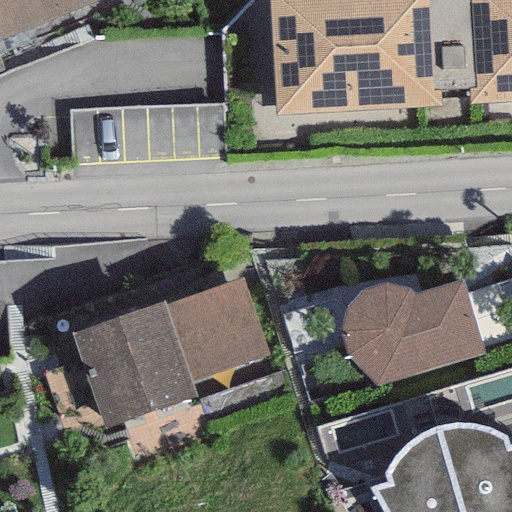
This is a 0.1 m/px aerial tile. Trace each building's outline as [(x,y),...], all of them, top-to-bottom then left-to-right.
[(0,0),(0,41),(16,36),(1,0),(0,0)] [(1,0),(16,36),(103,0),(1,0)] [(511,0),(267,0),(276,116),(440,105),(439,93),(467,91),(469,106),(511,103),(511,0)] [(164,301),(70,333),(104,430),(195,399),(189,382),(268,355),(242,280),(165,306),(164,301)] [(484,356),(462,281),(415,294),(411,291),(405,288),(390,285),(378,285),(365,289),(357,294),(349,302),(342,312),(340,322),(340,336),(342,346),(348,356),(375,388),(484,356)] [(501,412),(511,408),(511,377),(492,384),(501,412)] [(437,427),(461,511),(511,511),(511,445),(508,447),(504,436),(500,434),(493,431),(483,427),(472,425),(463,424),(454,424),(444,425),(437,427)] [(381,511),(461,511),(437,427),(430,431),(423,434),(414,438),(406,444),(400,449),(392,458),(386,467),(383,475),(385,484),(367,487),(381,511)]
